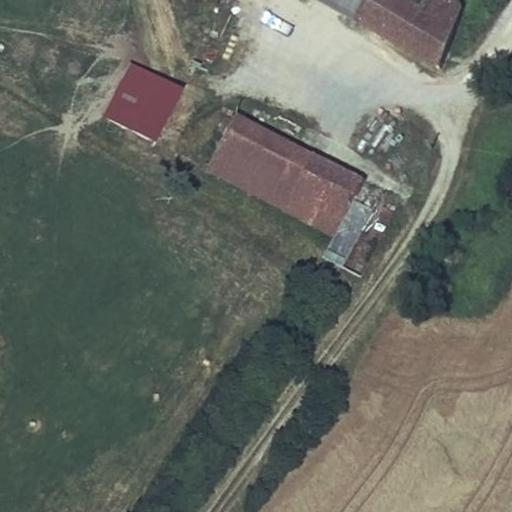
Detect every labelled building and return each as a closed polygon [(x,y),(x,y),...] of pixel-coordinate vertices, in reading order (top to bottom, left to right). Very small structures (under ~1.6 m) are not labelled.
[(308,0),(361,28),(376,0),(308,0)] [(404,0),(376,0),(361,28),(440,74),(467,8),(453,0),(428,0),(423,10),(404,0)] [(100,122),(150,148),(179,94),(129,67),(100,122)] [(234,117),(216,153),(250,170),(239,191),(268,206),(297,150),(234,117)] [(297,150),(268,206),(334,240),(363,184),(297,150)] [(250,170),(216,153),(205,174),(239,191),(250,170)]
